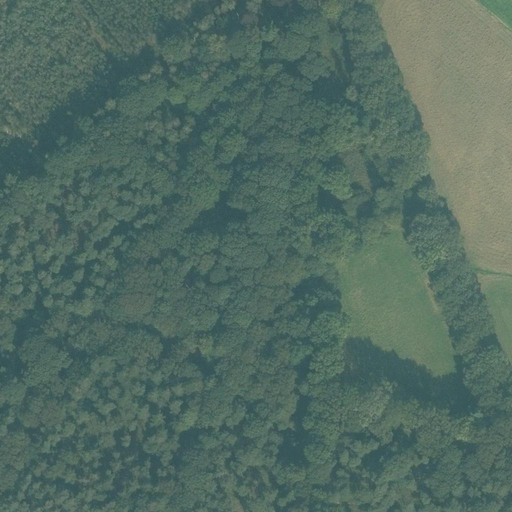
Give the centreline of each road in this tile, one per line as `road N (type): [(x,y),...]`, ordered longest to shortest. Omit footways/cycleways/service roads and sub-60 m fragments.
road 1 (track): [(0,315),(511,459)]
road 2 (track): [(348,0),(511,457)]
road 3 (track): [(0,486),(96,342)]
road 4 (track): [(170,511),(210,375)]
